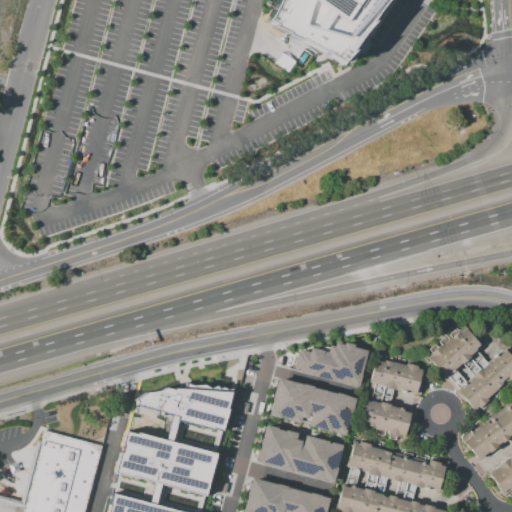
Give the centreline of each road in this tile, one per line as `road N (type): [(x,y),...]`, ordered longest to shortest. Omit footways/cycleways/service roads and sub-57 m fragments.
road 1 (tertiary): [(0,404),(161,358),(439,302),(511,306)]
road 2 (motorway): [(511,99),(502,143),(483,157),(124,284)]
road 3 (tertiary): [(381,123),(207,208),(0,279)]
road 4 (motorway): [(511,175),(124,284)]
road 5 (motorway): [(150,319),(511,215)]
road 6 (motorway): [(150,319),(511,253)]
road 7 (residential): [(0,168),(44,0)]
road 8 (motorway): [(0,361),(150,319)]
road 9 (tertiary): [(511,68),(381,123)]
road 10 (motorway): [(124,284),(0,321)]
